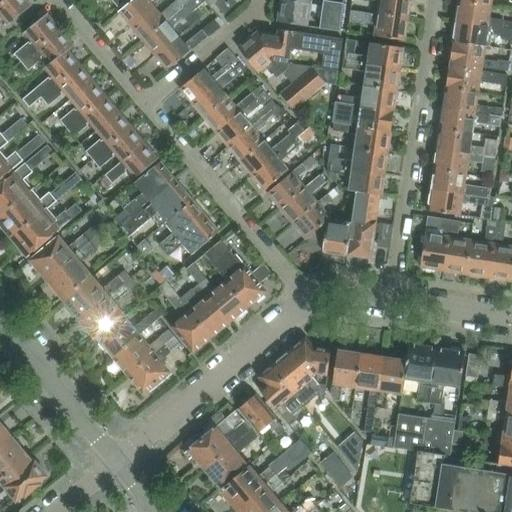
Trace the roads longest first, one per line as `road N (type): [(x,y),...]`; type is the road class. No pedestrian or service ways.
road 1 (residential): [(389,298),(431,0)]
road 2 (residential): [(116,462),(308,299)]
road 3 (residential): [(308,299),(144,109)]
road 4 (tertiary): [(116,462),(0,322)]
road 5 (residential): [(144,109),(254,17),(259,0)]
road 6 (residential): [(144,109),(53,0)]
road 7 (residential): [(389,298),(511,316)]
